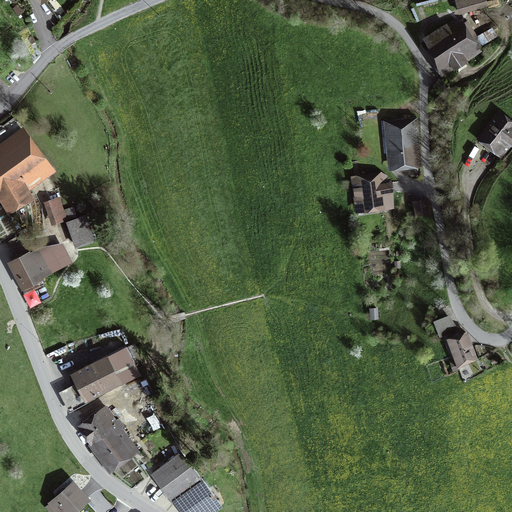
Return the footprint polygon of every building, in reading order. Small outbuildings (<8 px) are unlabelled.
[(484,0),(456,0),(459,8),(484,1),(484,0)] [(425,40),(445,73),(480,52),(473,40),(476,38),(466,21),(459,26),(455,19),(425,37),(424,38),(425,40)] [(502,156),(502,157),(511,144),(511,120),(499,111),(477,139),(481,141),(484,137),(504,153),(502,156)] [(415,161),(413,136),(418,135),(417,117),(384,121),(387,147),(388,153),(393,152),(394,163),(415,161)] [(0,146),(0,198),(2,203),(8,212),(28,200),(29,199),(32,198),(27,189),(52,171),(22,130),(0,146)] [(381,177),(353,181),(357,208),(384,204),(381,177)] [(58,197),(49,201),(56,222),(76,215),(73,207),(63,211),(58,197)] [(413,202),(416,215),(430,212),(427,199),(413,202)] [(94,240),(86,215),(68,221),(77,246),(94,240)] [(42,251),(40,248),(12,262),(20,277),(17,278),(24,293),(44,283),(41,277),(57,269),(46,249),(42,251)] [(449,319),(437,323),(441,334),(453,330),(449,319)] [(468,342),(465,333),(448,339),(458,367),(462,365),(461,361),(474,356),(476,355),(473,346),(471,341),(468,342)] [(119,381),(121,385),(140,375),(134,362),(140,359),(133,344),(127,347),(126,345),(72,373),(77,382),(86,399),(119,381)] [(110,464),(135,446),(121,427),(124,426),(118,418),(116,420),(106,407),(82,425),(110,464)] [(182,451),(153,473),(172,498),(175,496),(200,476),(182,451)] [(175,496),(187,511),(207,511),(220,502),(200,476),(175,496)] [(87,498),(73,482),(46,506),(51,511),(60,511),(72,511),(88,498),(87,498)]
